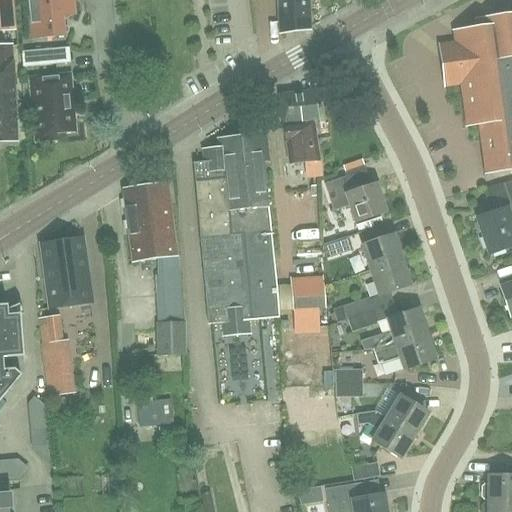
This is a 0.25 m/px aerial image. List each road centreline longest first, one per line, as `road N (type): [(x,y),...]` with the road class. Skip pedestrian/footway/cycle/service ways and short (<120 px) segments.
road 1 (residential): [(430,511),(475,407),(474,350),(410,163),(344,31)]
road 2 (secondary): [(0,240),(344,31)]
